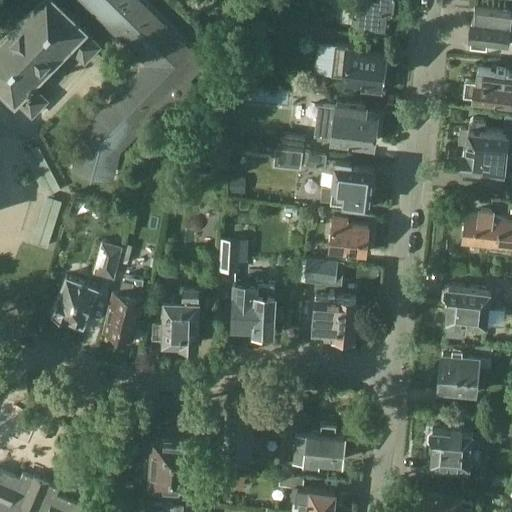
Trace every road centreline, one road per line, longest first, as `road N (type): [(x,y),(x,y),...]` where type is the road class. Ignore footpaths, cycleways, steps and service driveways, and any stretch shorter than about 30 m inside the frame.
road 1 (residential): [(392,375),(280,361),(182,388),(146,388),(0,338)]
road 2 (residential): [(392,375),(431,0)]
road 3 (residential): [(378,511),(392,375)]
